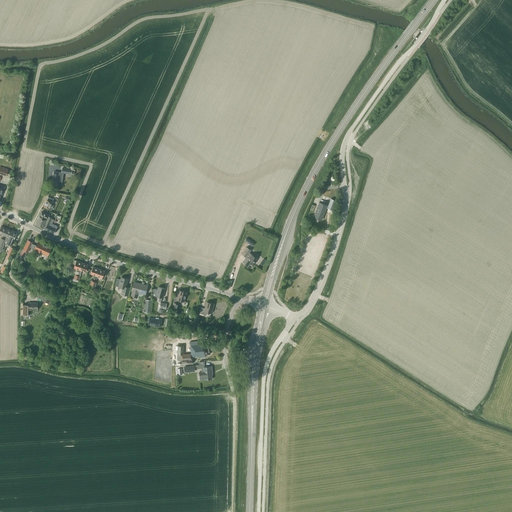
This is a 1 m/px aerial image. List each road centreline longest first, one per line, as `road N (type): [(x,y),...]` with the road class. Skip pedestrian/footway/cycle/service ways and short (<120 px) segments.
road 1 (unclassified): [(294,317),(309,302),(334,243),(345,139),(444,0)]
road 2 (primary): [(291,219),(350,112),(433,0)]
road 3 (tertiary): [(238,297),(120,264),(0,212)]
road 4 (unclassified): [(258,511),(263,376),(294,317)]
road 5 (primary): [(260,304),(251,442)]
